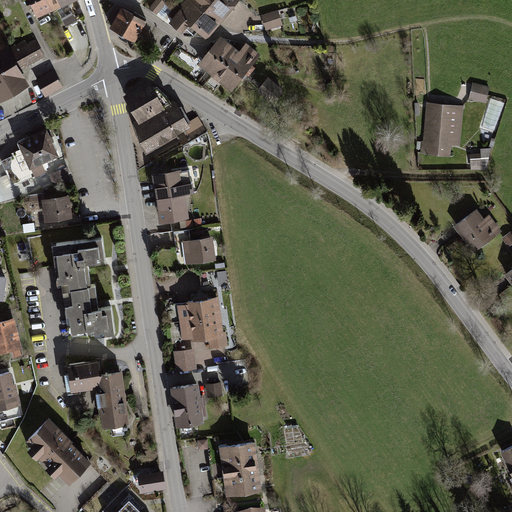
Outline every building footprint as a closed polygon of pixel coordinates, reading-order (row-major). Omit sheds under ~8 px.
[(31,0),(39,16),(53,9),(48,0),(31,0)] [(48,0),(53,9),(62,5),(59,0),(48,0)] [(162,0),(154,0),(148,8),(157,14),(166,3),(162,0)] [(189,24),(190,25),(204,10),(192,0),(182,0),(170,14),(173,17),(169,21),(181,32),(189,24)] [(192,0),(204,10),(208,6),(212,0),(192,0)] [(241,0),(240,0),(212,0),(208,6),(224,19),(241,0)] [(208,6),(204,10),(190,25),(207,39),(224,19),(208,6)] [(146,22),(121,8),(109,28),(135,43),(146,22)] [(278,12),(261,17),(266,32),(283,27),(278,12)] [(74,13),(68,16),(72,23),(78,20),(74,13)] [(207,70),(228,42),(220,36),(199,63),(207,70)] [(25,40),(10,48),(21,68),(45,56),(36,39),(27,44),(25,40)] [(228,42),(207,70),(214,75),(235,47),(228,42)] [(225,83),(252,47),(247,42),(240,51),(235,47),(214,75),(225,83)] [(9,45),(0,50),(0,101),(30,84),(21,68),(10,48),(9,45)] [(252,47),(225,83),(234,90),(262,54),(252,47)] [(54,69),(36,79),(46,97),(64,87),(54,69)] [(286,91),(268,77),(257,92),(275,105),(286,91)] [(122,96),(136,119),(133,121),(139,144),(146,154),(186,130),(190,127),(187,122),(174,98),(162,105),(149,81),(122,96)] [(490,86),(473,82),(469,98),(486,102),(490,86)] [(464,106),(427,102),(423,141),(422,141),(420,153),(451,156),(452,144),(460,145),(464,106)] [(198,116),(187,122),(190,127),(186,130),(192,139),(206,130),(198,116)] [(47,128),(16,141),(20,149),(11,153),(13,156),(2,161),(12,184),(45,170),(42,163),(59,155),(47,128)] [(481,153),(471,154),(471,169),(488,169),(487,164),(491,149),(492,148),(489,148),(481,148),(481,153)] [(68,167),(49,174),(54,186),(70,180),(68,167)] [(152,175),(155,198),(185,193),(193,192),(190,169),(152,175)] [(44,198),(41,199),(44,222),(72,218),(67,186),(42,189),(44,198)] [(188,218),(185,193),(155,198),(159,222),(170,220),(188,218)] [(476,208),(453,225),(473,252),(501,230),(488,213),(483,217),(476,208)] [(188,218),(170,220),(172,231),(194,228),(193,217),(188,218)] [(511,232),(511,231),(502,238),(508,246),(511,243),(511,232)] [(61,289),(91,285),(88,265),(88,262),(100,260),(100,258),(104,258),(101,237),(53,244),(57,274),(55,275),(56,285),(60,284),(61,289)] [(212,237),(184,241),(187,266),(215,262),(212,237)] [(226,270),(200,273),(201,285),(218,283),(219,286),(227,279),(226,270)] [(91,285),(61,289),(68,335),(94,331),(95,336),(116,333),(112,305),(99,307),(98,305),(95,284),(91,285)] [(180,323),(222,317),(219,296),(185,301),(186,303),(177,305),(180,323)] [(16,317),(0,320),(0,353),(12,351),(13,357),(22,355),(20,348),(23,347),(16,317)] [(222,317),(180,323),(182,339),(190,337),(191,340),(199,339),(199,340),(209,339),(210,348),(228,345),(226,331),(224,331),(222,317)] [(194,348),(174,351),(176,370),(197,368),(194,348)] [(102,386),(100,373),(98,360),(66,364),(70,390),(97,386),(102,386)] [(102,386),(97,386),(102,426),(130,423),(124,370),(100,373),(102,386)] [(11,372),(0,374),(0,420),(0,422),(22,417),(19,405),(21,405),(17,383),(14,384),(11,372)] [(221,381),(206,383),(208,397),(223,395),(221,381)] [(198,383),(171,387),(177,426),(204,422),(201,407),(204,406),(202,396),(200,396),(198,383)] [(58,473),(69,485),(92,461),(48,417),(25,440),(30,445),(26,449),(36,458),(38,456),(47,465),(44,467),(54,477),(58,473)] [(207,439),(197,440),(198,448),(208,448),(207,439)] [(220,446),(223,462),(258,457),(256,441),(220,446)] [(511,446),(502,451),(511,471),(511,446)] [(223,462),(225,478),(260,474),(258,457),(223,462)] [(162,471),(136,475),(139,494),(165,490),(162,471)] [(225,478),(227,495),(263,490),(260,474),(225,478)] [(138,511),(129,502),(118,511),(138,511)]
